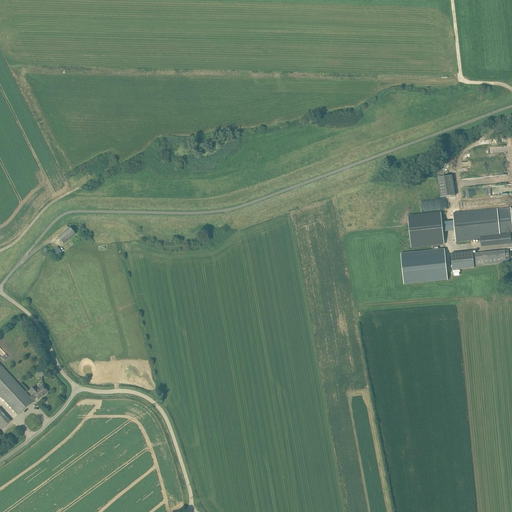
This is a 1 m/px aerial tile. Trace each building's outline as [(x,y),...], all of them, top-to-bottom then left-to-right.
[(455,196),(452,176),(438,178),(441,197),(455,196)] [(511,221),(511,208),(506,209),(453,214),(454,221),(455,231),(456,241),(480,238),(481,247),(511,244),(511,235),(511,234),(511,221)] [(441,213),(408,216),(411,248),(444,245),(443,232),(442,222),(441,213)] [(455,231),(454,221),(442,222),(443,232),(455,231)] [(75,234),(69,228),(57,238),(63,244),(75,234)] [(62,253),(57,247),(52,251),(58,257),(62,253)] [(444,249),(401,254),(404,285),(448,280),(444,249)] [(505,251),(500,251),(473,254),(473,252),(451,254),(453,270),(460,270),(474,268),(474,266),(510,262),(509,258),(506,258),(505,251)] [(42,397),(44,395),(48,392),(42,386),(37,391),(34,387),(30,391),(33,394),(29,397),(0,364),(0,395),(18,415),(33,401),(32,400),(36,397),(38,399),(41,396),(42,397)] [(10,422),(7,418),(0,410),(0,428),(1,430),(10,422)]
